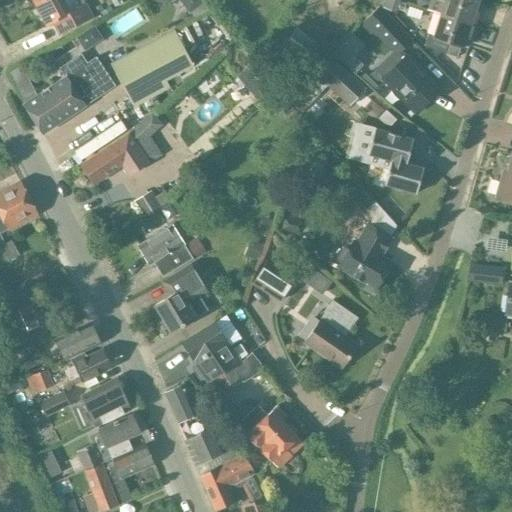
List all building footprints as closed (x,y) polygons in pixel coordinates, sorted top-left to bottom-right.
[(40,0),(35,3),(47,25),(52,22),(59,35),(94,17),(86,3),(79,6),(76,0),(40,0)] [(199,0),(180,0),(189,11),(201,2),(199,0)] [(386,0),(382,5),(388,12),(395,14),(400,0),(386,0)] [(473,0),(430,0),(428,10),(439,14),(472,24),(479,2),(473,0)] [(382,29),(398,47),(401,50),(412,39),(380,7),(365,21),(377,34),(382,29)] [(472,24),(439,14),(432,35),(428,34),(424,47),(447,54),(451,42),(465,46),(472,24)] [(110,63),(134,106),(170,87),(170,88),(182,81),(178,73),(193,65),(174,29),(110,63)] [(351,36),(333,53),(355,72),(362,65),(353,57),(363,46),(351,36)] [(43,133),(115,86),(97,57),(88,63),(82,54),(60,68),(66,77),(27,103),(24,104),(43,133)] [(417,111),(440,89),(407,55),(384,78),(417,111)] [(331,56),(290,100),(302,111),(327,85),(350,106),(366,89),(331,56)] [(21,66),(11,73),(27,103),(30,101),(37,96),(21,66)] [(375,128),(368,153),(392,160),(385,184),(416,193),(423,168),(406,163),(413,139),(375,128)] [(130,132),(120,139),(82,163),(94,182),(123,163),(131,175),(150,163),(130,132)] [(297,171),(321,179),(329,155),(326,154),(328,149),(309,142),(307,148),(305,147),(297,171)] [(511,201),(511,155),(504,182),(501,181),(496,197),(511,201)] [(0,212),(30,197),(21,181),(20,182),(0,192),(0,212)] [(352,194),(371,216),(380,208),(361,186),(352,194)] [(134,200),(145,217),(172,200),(166,190),(155,196),(151,190),(134,200)] [(0,212),(0,232),(8,228),(9,230),(38,214),(39,214),(30,197),(0,212)] [(381,280),(392,262),(381,255),(392,238),(368,224),(357,241),(355,240),(349,250),(343,247),(335,260),(341,264),(340,267),(367,283),(363,289),(378,298),(387,283),(381,280)] [(193,258),(184,243),(173,225),(139,245),(150,264),(154,262),(163,277),(193,258)] [(510,252),(511,239),(489,236),(487,249),(510,252)] [(206,252),(197,238),(186,244),(196,259),(206,252)] [(20,253),(12,239),(2,244),(9,258),(20,253)] [(251,283),(280,302),(294,279),(266,261),(251,283)] [(160,281),(170,296),(155,305),(172,332),(208,309),(200,296),(208,291),(190,263),(160,281)] [(503,272),(470,267),(468,281),(501,286),(503,272)] [(24,283),(0,294),(7,310),(31,299),(24,283)] [(341,368),(358,345),(344,335),(357,317),(333,300),(325,311),(326,311),(305,341),(341,368)] [(31,304),(18,309),(19,312),(9,317),(17,335),(39,325),(38,323),(57,315),(51,302),(33,310),(31,304)] [(207,380),(239,360),(247,354),(241,343),(232,349),(214,322),(182,342),(196,363),(192,369),(200,380),(206,379),(207,380)] [(66,360),(101,344),(93,324),(57,340),(66,360)] [(84,382),(113,367),(104,349),(89,357),(87,354),(74,361),(75,365),(64,370),(69,380),(80,375),(84,382)] [(244,382),(264,368),(252,352),(242,361),(223,374),(232,388),(243,380),(244,382)] [(54,385),(47,369),(26,377),(32,393),(54,385)] [(117,379),(82,397),(85,402),(96,425),(96,426),(132,409),(122,389),(124,386),(122,381),(118,380),(117,379)] [(164,392),(178,422),(196,413),(203,410),(196,393),(191,395),(188,388),(185,390),(183,384),(164,392)] [(46,417),(70,405),(63,391),(39,403),(46,417)] [(284,447),(297,435),(295,432),(297,429),(292,424),(288,425),(282,418),(286,415),(277,404),(267,414),(258,404),(238,423),(259,446),(279,467),(292,455),(284,447)] [(238,440),(225,446),(216,425),(204,430),(196,413),(178,422),(197,464),(219,454),(223,463),(244,453),(238,440)] [(128,439),(141,433),(133,414),(100,429),(113,458),(133,449),(128,439)] [(84,470),(102,462),(94,443),(76,451),(84,470)] [(147,447),(114,461),(113,459),(103,463),(102,462),(84,470),(92,492),(84,496),(90,511),(96,511),(99,511),(100,511),(118,505),(110,483),(121,478),(122,479),(155,465),(147,447)] [(242,511),(270,511),(268,507),(270,506),(254,472),(245,454),(201,475),(217,509),(234,500),(230,490),(244,485),(251,502),(240,506),(242,511)] [(77,511),(73,501),(60,506),(62,511),(77,511)]
